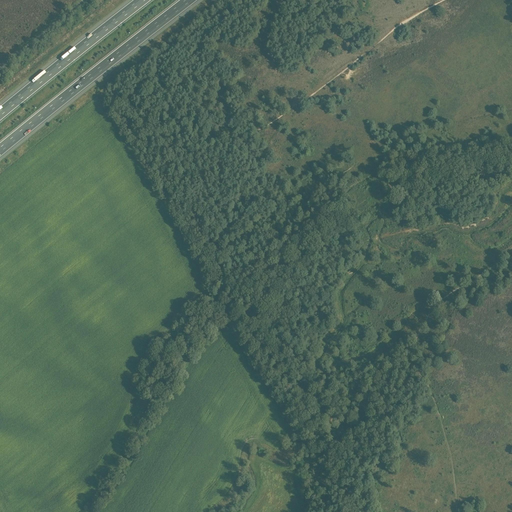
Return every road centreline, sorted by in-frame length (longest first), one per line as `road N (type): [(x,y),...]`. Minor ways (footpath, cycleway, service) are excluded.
road 1 (track): [(443,0),(163,192),(242,315),(271,377),(288,382),(288,394),(311,415)]
road 2 (motorway): [(0,151),(188,0)]
road 3 (motorway): [(143,0),(0,113)]
road 4 (track): [(456,511),(435,404),(403,356)]
road 5 (track): [(403,356),(433,306),(511,257)]
